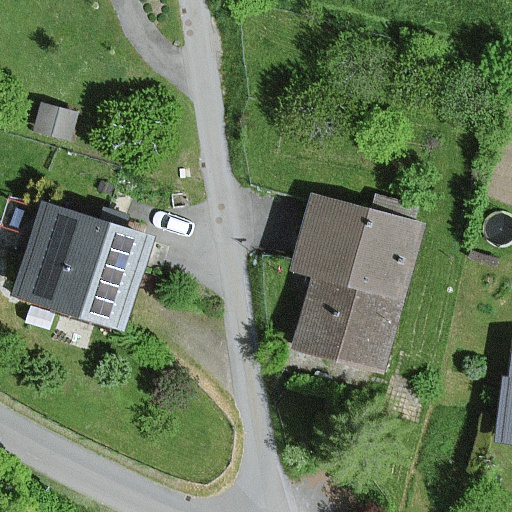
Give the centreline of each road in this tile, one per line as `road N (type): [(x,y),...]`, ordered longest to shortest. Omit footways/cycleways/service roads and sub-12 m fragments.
road 1 (residential): [(195,0),(263,511)]
road 2 (unclassified): [(0,426),(169,511)]
